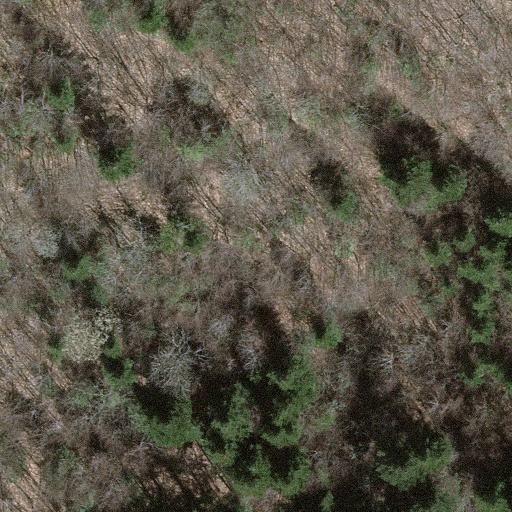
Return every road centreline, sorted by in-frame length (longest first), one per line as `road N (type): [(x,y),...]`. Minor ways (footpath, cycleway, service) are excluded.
road 1 (track): [(511,95),(391,109),(0,182)]
road 2 (track): [(391,109),(116,45),(0,0)]
